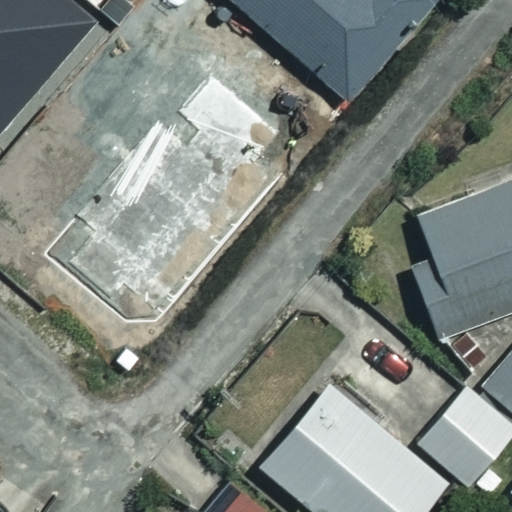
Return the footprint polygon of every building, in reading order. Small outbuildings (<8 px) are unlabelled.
[(233,0),(341,93),(421,0),(233,0)] [(105,98),(74,70),(39,107),(70,136),(105,98)] [(511,170),(412,209),(427,249),(405,258),(433,332),(511,302),(511,170)] [(511,344),(481,380),(511,406),(511,344)] [(407,511),(439,474),(321,376),(252,458),(317,511),(407,511)] [(511,423),(511,422),(461,379),(413,434),(465,479),(511,423)] [(269,511),(225,477),(197,511),(269,511)]
